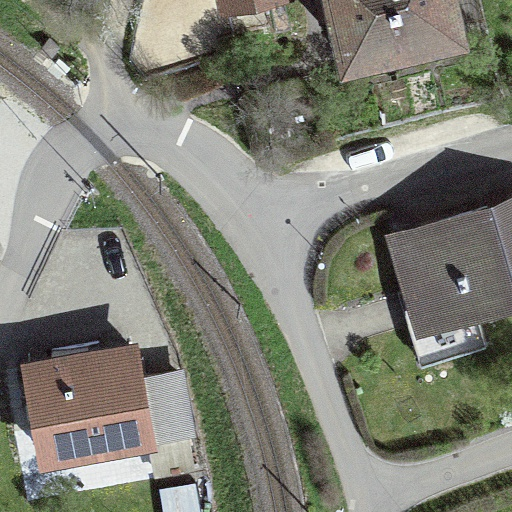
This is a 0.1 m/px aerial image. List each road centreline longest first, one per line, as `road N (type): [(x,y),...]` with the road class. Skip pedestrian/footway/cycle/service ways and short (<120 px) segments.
road 1 (residential): [(362,501),(259,224)]
road 2 (residential): [(259,224),(511,149)]
road 3 (residential): [(259,224),(204,167),(127,121)]
road 4 (residential): [(511,448),(362,501)]
